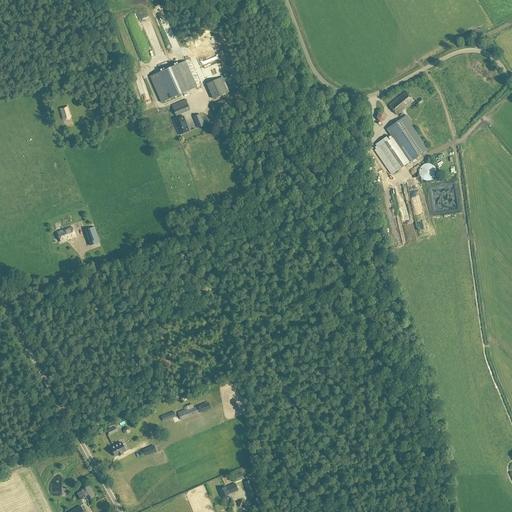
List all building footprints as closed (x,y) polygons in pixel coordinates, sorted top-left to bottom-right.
[(142,13),(138,15),(143,25),(152,20),(148,14),(144,16),(142,13)] [(178,39),(172,41),(179,59),(185,57),(178,39)] [(146,50),(141,52),(145,59),(149,57),(146,50)] [(190,59),(169,68),(151,76),(162,102),(201,85),(190,59)] [(230,92),(224,78),(223,77),(207,84),(214,99),(230,92)] [(414,101),(406,91),(389,105),(397,115),(414,101)] [(143,96),(147,107),(153,105),(150,97),(146,98),(145,95),(143,96)] [(228,98),(212,105),(215,113),(231,106),(228,98)] [(186,99),(172,105),(176,116),(190,110),(186,99)] [(71,116),(68,106),(59,109),(62,119),(65,121),(69,120),(71,116)] [(205,125),(200,114),(193,117),(198,128),(205,125)] [(386,129),(392,138),(389,140),(387,136),(375,144),(378,148),(375,150),(392,175),(428,149),(411,124),(413,123),(407,115),(386,129)] [(189,131),(184,116),(174,120),(179,135),(189,131)] [(422,166),(420,168),(419,170),(419,174),(422,178),(425,180),(429,181),(433,179),(436,174),(436,170),(435,166),(432,164),(428,163),(425,164),(422,166)] [(76,237),(72,227),(57,232),(61,242),(76,237)] [(85,230),(90,245),(100,242),(94,227),(85,230)] [(178,414),(180,419),(207,409),(205,404),(181,413),(180,411),(177,412),(178,414)] [(115,427),(107,430),(109,435),(117,432),(115,427)] [(121,442),(111,448),(115,456),(118,454),(119,455),(123,453),(122,452),(126,450),(121,442)] [(145,456),(153,452),(151,447),(141,451),(141,452),(139,452),(141,456),(144,455),(145,456)] [(225,487),(219,489),(223,497),(224,499),(225,499),(227,503),(231,501),(230,497),(228,498),(227,495),(229,495),(228,494),(238,490),(235,483),(240,482),(240,481),(245,479),(242,474),(233,477),(234,480),(231,481),(233,484),(226,487),(225,487)] [(244,482),(249,500),(257,497),(252,480),(244,482)] [(82,491),(77,494),(81,500),(86,497),(87,500),(94,496),(88,486),(82,490),(82,491)]
